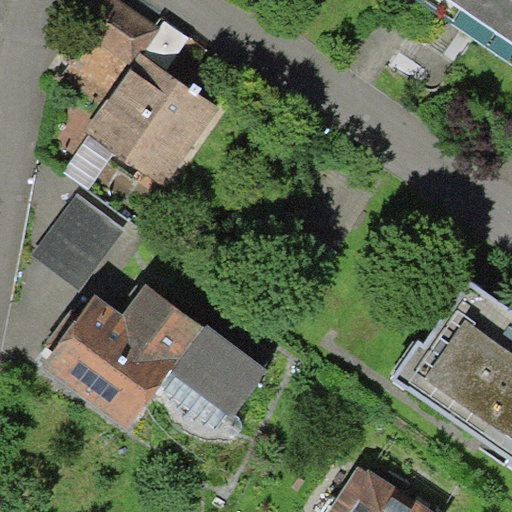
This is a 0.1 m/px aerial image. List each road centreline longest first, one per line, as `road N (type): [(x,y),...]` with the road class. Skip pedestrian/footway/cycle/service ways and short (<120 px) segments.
road 1 (residential): [(190,0),(511,221)]
road 2 (residential): [(37,0),(0,189)]
